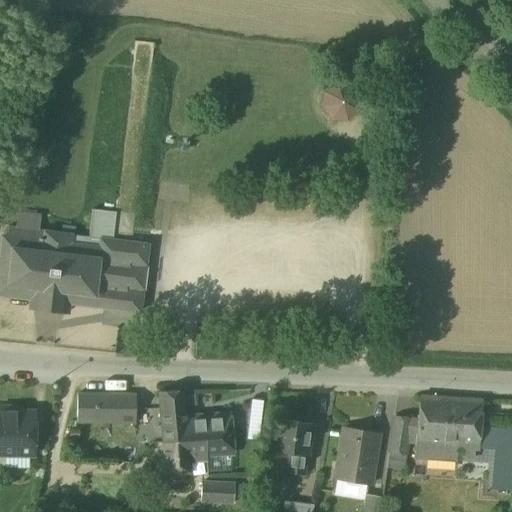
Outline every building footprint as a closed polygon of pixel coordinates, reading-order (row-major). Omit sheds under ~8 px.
[(116,212),(113,241),(132,243),(133,233),(132,233),(153,43),(135,41),(116,212)] [(350,87),(337,85),(327,93),(325,107),(334,117),(347,119),(357,110),(359,97),(350,87)] [(70,235),(46,232),(46,231),(9,227),(7,237),(2,236),(0,255),(0,295),(30,299),(29,309),(68,313),(69,303),(140,312),(148,245),(132,243),(113,241),(116,212),(92,209),(89,238),(70,236),(70,235)] [(184,391),(159,393),(163,442),(164,442),(164,443),(205,440),(206,455),(232,454),(229,414),(186,417),(185,411),(184,391)] [(135,394),(77,394),(77,421),(135,422),(135,394)] [(482,400),(420,396),(418,419),(415,443),(414,458),(427,459),(428,445),(462,447),(462,455),(464,458),(472,458),(475,456),(475,448),(479,448),(482,400)] [(250,399),(249,437),(260,437),(261,399),(250,399)] [(33,413),(0,412),(0,454),(33,454),(33,413)] [(411,418),(394,416),(388,453),(405,455),(407,443),(411,418)] [(418,419),(411,418),(407,443),(415,443),(418,419)] [(311,424),(279,420),(275,451),(289,453),(287,473),(303,475),(306,455),(307,455),(311,424)] [(378,433),(343,428),(335,479),(370,485),(378,433)] [(205,440),(164,443),(167,474),(189,472),(188,462),(206,461),(206,455),(205,440)] [(405,455),(388,453),(385,467),(386,467),(386,468),(403,470),(405,455)] [(234,483),(202,482),(200,502),(233,503),(234,483)] [(378,511),(381,497),(364,494),(361,511),(378,511)] [(312,511),(313,505),(285,501),(283,511),(312,511)]
